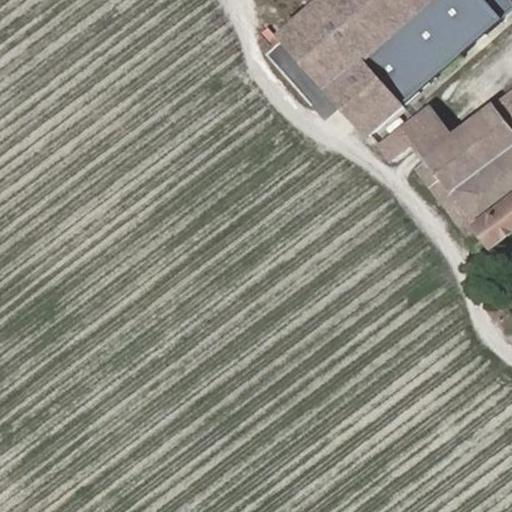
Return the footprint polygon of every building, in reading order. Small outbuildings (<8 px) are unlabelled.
[(309,0),(319,11),(287,39),(370,133),(421,93),(505,19),(487,0),(309,0)] [(511,0),(487,0),(505,19),(511,12),(511,0)] [(431,163),(479,227),(481,225),(497,247),(511,236),(511,95),(455,138),(428,158),(431,163)] [(380,145),(392,161),(417,143),(444,123),(432,106),(380,145)] [(455,138),(444,123),(417,143),(428,158),(455,138)] [(479,227),(431,163),(420,171),(468,235),(479,227)]
